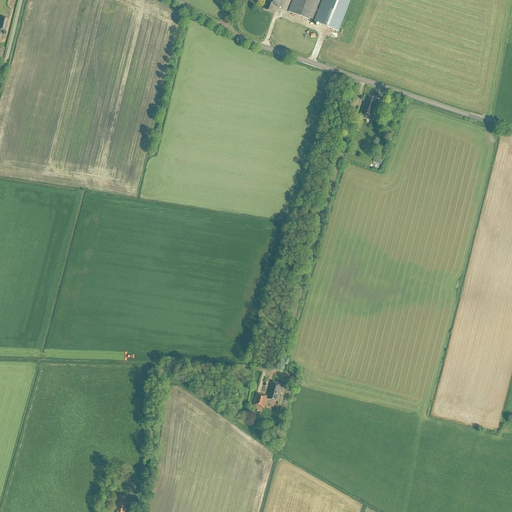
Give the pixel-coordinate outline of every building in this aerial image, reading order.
[(267,0),(268,0),(265,9),(271,12),(273,6),(279,9),(282,0),(267,0)] [(293,0),(288,12),(311,21),(319,0),(320,0),(323,1),(315,22),(338,31),(350,0),(293,0)] [(366,95),(359,116),(372,120),(379,99),(366,95)] [(283,385),(271,382),(267,396),(257,393),(253,406),(264,408),(267,399),(278,402),(283,385)] [(120,495),(115,511),(126,511),(129,503),(125,502),(127,497),(120,495)]
